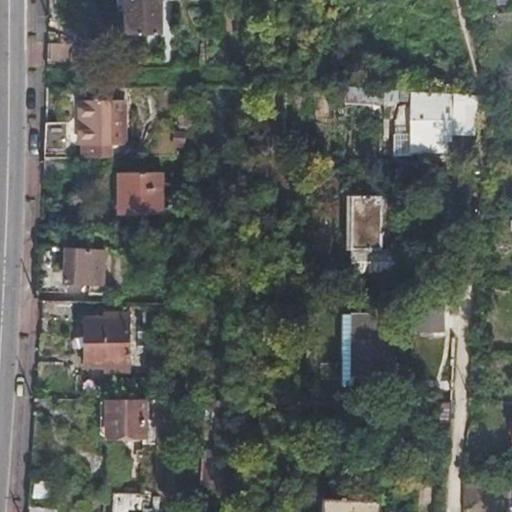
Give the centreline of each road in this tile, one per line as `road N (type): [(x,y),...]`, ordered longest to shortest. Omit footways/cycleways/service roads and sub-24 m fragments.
road 1 (unclassified): [(454,511),(463,325),(489,131)]
road 2 (tertiary): [(7,0),(0,340)]
